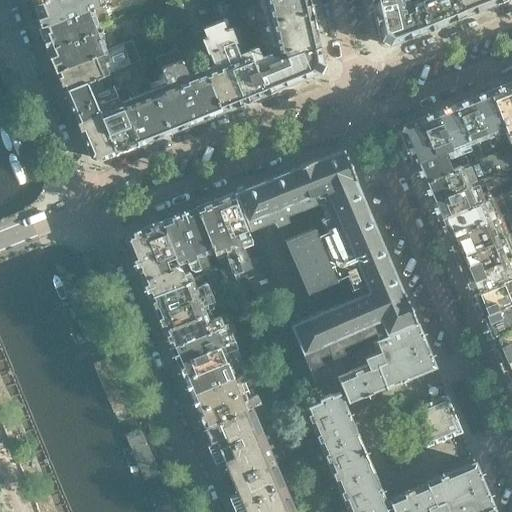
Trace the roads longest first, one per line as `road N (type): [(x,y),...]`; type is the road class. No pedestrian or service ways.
road 1 (residential): [(363,99),(511,474)]
road 2 (residential): [(216,511),(87,207)]
road 3 (residential): [(87,207),(363,99)]
road 4 (residential): [(87,207),(10,0)]
road 5 (residential): [(363,99),(511,40)]
